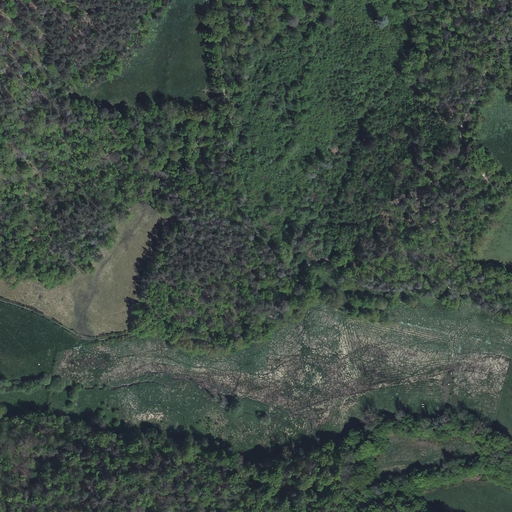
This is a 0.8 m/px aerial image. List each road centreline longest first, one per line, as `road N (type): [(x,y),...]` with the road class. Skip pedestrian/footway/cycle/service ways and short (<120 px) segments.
road 1 (track): [(511,276),(468,268),(308,267),(296,277),(291,301),(271,314),(100,339),(0,297)]
road 2 (track): [(511,19),(467,130),(485,164),(477,201),(377,246),(368,267)]
road 3 (track): [(511,466),(488,462),(423,474),(329,511)]
